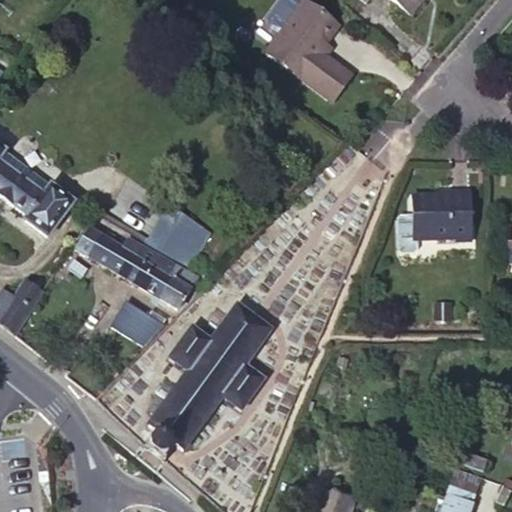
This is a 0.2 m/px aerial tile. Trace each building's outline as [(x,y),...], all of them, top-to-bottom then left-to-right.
[(313,59),(320,49),(336,28),(302,3),(300,6),(293,0),(283,0),(267,21),(268,28),(278,35),(263,55),(329,104),(349,77),(323,58),(319,64),(313,59)] [(422,0),(388,0),(408,17),(423,0),(422,0)] [(325,54),(320,49),(313,59),(319,64),(323,58),(325,54)] [(511,97),(511,85),(506,80),(499,88),(511,98),(511,97)] [(45,238),(70,204),(48,188),(40,199),(0,169),(0,153),(1,153),(0,152),(0,199),(25,218),(23,222),(45,238)] [(396,251),(399,254),(411,253),(414,251),(414,240),(453,239),(470,239),(469,193),(449,194),(449,198),(410,198),(410,217),(398,218),(395,221),(396,251)] [(144,245),(187,270),(201,246),(160,218),(144,245)] [(86,227),(73,250),(176,310),(194,280),(135,245),(130,253),(86,227)] [(0,294),(0,329),(11,338),(39,294),(24,283),(10,300),(1,294),(0,294)] [(77,296),(64,286),(51,303),(64,313),(77,296)] [(167,327),(124,305),(116,319),(117,320),(154,339),(155,339),(167,327)] [(156,434),(145,449),(160,462),(173,446),(181,452),(220,399),(239,412),(261,382),(241,368),(268,331),(232,307),(207,343),(190,331),(168,361),(185,373),(146,427),(156,434)] [(449,307),(434,307),(434,321),(450,321),(449,307)] [(117,320),(111,332),(143,350),(154,339),(117,320)] [(468,511),(479,481),(453,472),(439,511),(468,511)] [(349,511),(356,498),(338,489),(333,499),(329,498),(323,511),(349,511)]
